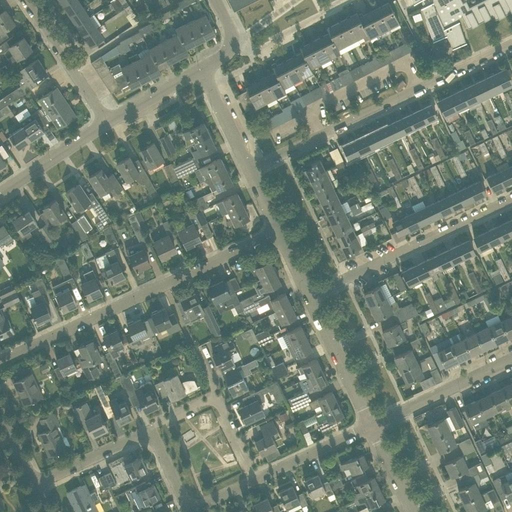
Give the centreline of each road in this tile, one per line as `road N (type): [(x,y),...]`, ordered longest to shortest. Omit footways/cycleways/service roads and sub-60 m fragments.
road 1 (residential): [(0,352),(279,224)]
road 2 (residential): [(255,170),(511,47)]
road 3 (residential): [(310,293),(511,197)]
road 4 (residential): [(254,480),(189,510),(147,427)]
road 5 (residential): [(254,480),(211,397),(147,427)]
road 6 (residential): [(370,425),(511,358)]
road 7 (residential): [(110,122),(26,0)]
road 8 (unclassified): [(370,425),(310,293)]
road 9 (residential): [(0,193),(110,122)]
road 10 (residential): [(370,425),(254,480)]
road 11 (residential): [(147,427),(35,483)]
